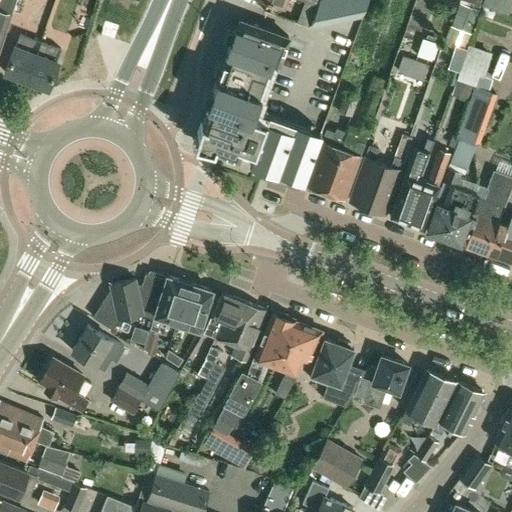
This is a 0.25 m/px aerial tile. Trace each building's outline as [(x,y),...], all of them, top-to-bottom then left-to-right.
[(0,0),(0,43),(10,11),(13,0),(0,0)] [(307,26),(310,18),(298,14),(295,21),(307,26)] [(235,25),(225,54),(227,54),(218,78),(217,77),(206,105),(208,106),(202,122),(201,122),(197,132),(206,135),(203,144),(213,148),(214,146),(237,155),(237,153),(250,158),(249,161),(278,171),(278,170),(304,179),(319,138),(265,118),(264,120),(252,116),(272,61),(278,63),(288,36),(240,18),(237,26),(235,25)] [(4,71),(26,79),(40,39),(20,32),(16,44),(14,43),(4,71)] [(56,58),(60,47),(40,39),(26,79),(47,87),(58,59),(56,58)] [(462,78),(486,83),(493,49),(469,44),(462,78)] [(496,92),(475,85),(470,99),(464,118),(484,125),(496,92)] [(346,89),(338,110),(351,115),(358,94),(346,89)] [(354,126),(365,130),(378,94),(367,90),(354,126)] [(345,197),(364,143),(355,140),(351,152),(343,149),(348,133),(336,128),(334,132),(326,129),(306,183),(345,197)] [(459,137),(450,161),(465,167),(477,136),(460,129),(457,136),(459,137)] [(417,139),(390,214),(422,227),(449,151),(439,147),(427,180),(420,177),(437,132),(430,130),(425,142),(417,139)] [(404,157),(412,135),(402,131),(391,163),(374,158),(378,146),(368,143),(349,198),(385,211),(405,157),(404,157)] [(461,235),(466,237),(481,195),(454,185),(459,171),(448,167),(426,228),(459,241),(461,235)] [(484,195),(481,195),(466,237),(464,242),(510,260),(511,253),(511,211),(507,222),(498,219),(511,181),(511,176),(493,169),(484,195)] [(154,314),(165,277),(162,276),(162,273),(149,269),(148,271),(145,270),(141,282),(136,283),(135,277),(109,282),(111,289),(108,290),(92,315),(112,328),(118,318),(118,317),(141,309),(142,310),(153,316),(149,327),(150,327),(154,314)] [(154,314),(150,327),(157,330),(162,316),(199,328),(207,303),(210,304),(214,293),(210,292),(212,288),(166,273),(165,277),(154,314)] [(266,308),(222,290),(202,331),(215,336),(215,334),(235,343),(231,352),(245,358),(266,308)] [(306,357),(320,329),(272,310),(251,360),(260,364),(263,358),(287,367),(284,374),(293,378),(302,355),(306,357)] [(95,364),(111,337),(87,322),(71,349),(95,364)] [(344,404),(360,374),(344,368),(352,346),(349,345),(350,342),(337,337),(335,340),(322,335),(307,376),(329,384),(321,396),(344,404)] [(150,340),(145,339),(142,348),(150,353),(152,345),(150,340)] [(182,356),(168,347),(163,354),(178,364),(182,356)] [(359,381),(354,395),(366,399),(365,402),(379,407),(386,386),(397,390),(407,362),(380,353),(375,367),(368,364),(359,381)] [(81,408),(86,398),(73,390),(82,374),(51,356),(38,378),(48,383),(45,389),(55,395),(56,393),(81,408)] [(212,361),(205,358),(197,373),(206,377),(214,362),(212,361)] [(434,422),(455,378),(425,366),(397,423),(407,427),(413,413),(434,422)] [(118,385),(141,398),(150,384),(127,370),(118,385)] [(243,372),(218,418),(233,426),(238,429),(263,383),(255,378),(245,373),(243,372)] [(209,397),(216,383),(206,377),(198,391),(189,407),(200,413),(209,397)] [(463,429),(483,389),(455,378),(434,422),(431,428),(439,432),(445,421),(463,429)] [(141,398),(118,385),(109,399),(132,413),(141,398)] [(0,426),(34,440),(48,445),(54,431),(39,425),(41,418),(0,399),(0,426)] [(511,447),(511,400),(493,439),(511,447)] [(73,416),(53,410),(50,421),(70,427),(73,416)] [(0,450),(25,461),(34,440),(0,426),(0,450)] [(425,461),(438,441),(428,435),(415,454),(425,461)] [(344,483),(360,455),(326,436),(310,464),(344,483)] [(153,450),(167,452),(169,441),(155,438),(153,450)] [(231,441),(223,455),(244,467),(252,453),(231,441)] [(490,463),(475,453),(459,476),(474,486),(490,463)] [(392,462),(378,455),(363,482),(378,490),(392,462)] [(66,468),(65,468),(40,458),(37,467),(63,477),(66,468)] [(30,491),(36,477),(70,490),(63,506),(77,511),(87,487),(29,464),(27,470),(0,459),(0,486),(16,494),(19,486),(30,491)] [(207,488),(154,471),(146,497),(176,506),(174,511),(199,511),(200,509),(207,488)] [(274,480),(263,506),(276,511),(281,511),(292,488),(274,480)] [(312,480),(302,503),(316,509),(314,511),(349,511),(353,505),(325,493),(328,487),(312,480)] [(101,509),(107,511),(129,511),(133,505),(106,494),(101,509)] [(21,511),(22,509),(2,500),(0,504),(0,511),(21,511)] [(479,511),(455,501),(449,511),(479,511)]
